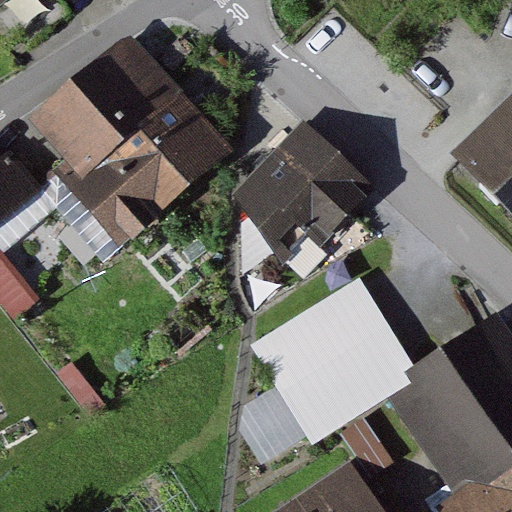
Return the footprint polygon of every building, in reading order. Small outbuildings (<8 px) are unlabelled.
[(61,177),(118,247),(231,154),(142,45),(42,127),(74,166),(61,177)] [(511,104),(458,156),(511,212),(511,104)] [(241,211),(283,259),(358,194),(316,146),(241,211)] [(0,219),(36,190),(10,157),(0,165),(0,219)] [(309,441),(386,397),(413,381),(359,288),(255,348),(309,441)] [(422,511),(511,511),(511,353),(500,332),(413,381),(386,397),(444,499),(422,511)] [(365,419),(345,431),(373,475),(392,463),(365,419)] [(368,511),(349,478),(288,511),(368,511)]
